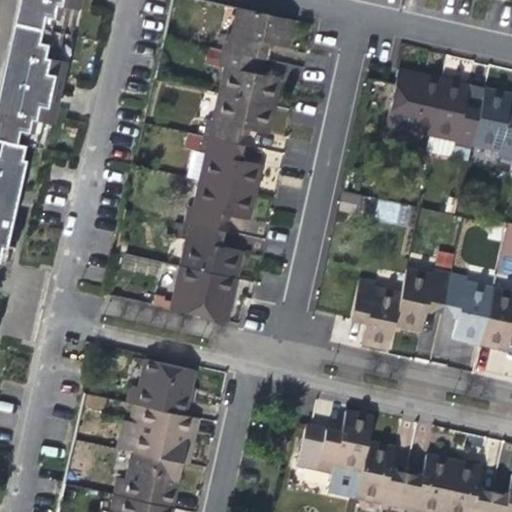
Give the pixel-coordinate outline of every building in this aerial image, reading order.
[(0,0),(0,234),(1,228),(20,148),(36,152),(43,125),(48,126),(62,65),(57,64),(63,38),(69,12),(73,13),(76,0),(0,0)] [(230,37),(226,53),(259,60),(263,44),(272,46),(283,48),(289,21),(242,11),(236,38),(230,37)] [(63,38),(67,39),(73,13),(69,12),(63,38)] [(62,65),(67,39),(63,38),(57,64),(62,65)] [(271,53),(272,46),(263,44),(259,60),(269,62),(271,53)] [(206,48),(205,65),(219,66),(220,48),(206,48)] [(255,75),(259,60),(226,53),(223,67),(229,69),(223,96),(270,107),(276,79),(265,77),(255,75)] [(267,69),(269,62),(259,60),(255,75),(265,77),(267,69)] [(384,125),(426,135),(438,81),(420,77),(397,71),(384,125)] [(468,152),(470,145),(477,112),(461,108),(464,95),(466,87),(438,81),(426,135),(453,142),(452,148),(468,152)] [(482,91),(477,112),(470,145),(497,152),(495,158),(511,162),(511,155),(511,120),(505,118),(507,108),(509,97),(482,91)] [(264,133),(270,107),(223,96),(217,123),(211,121),(208,137),(239,144),(243,128),(254,131),(264,133)] [(43,125),(36,152),(41,153),(48,126),(43,125)] [(235,161),(239,144),(208,137),(204,154),(210,155),(204,182),(250,192),(256,167),(241,163),(235,161)] [(244,218),(250,192),(204,182),(198,208),(192,207),(188,224),(219,230),(223,214),(234,216),(244,218)] [(378,201),(376,221),(408,224),(410,204),(378,201)] [(511,223),(508,222),(494,272),(511,276),(511,223)] [(231,279),(237,255),(237,252),(223,250),(215,248),(219,230),(188,224),(184,241),(191,242),(189,250),(185,269),(231,279)] [(11,249),(0,246),(0,263),(7,265),(8,265),(11,249)] [(227,295),(231,279),(185,269),(175,313),(222,323),(228,295),(227,295)] [(403,274),(397,300),(391,325),(418,331),(420,321),(422,310),(439,314),(447,279),(430,276),(428,280),(403,274)] [(450,338),(477,345),(489,295),(462,288),(463,283),(447,279),(439,314),(455,318),(452,329),(450,338)] [(386,350),(391,325),(397,300),(371,294),(372,288),(356,285),(348,322),(364,326),(361,337),(359,344),(386,350)] [(509,330),(511,331),(511,300),(489,295),(477,345),(504,351),(506,344),(509,330)] [(124,401),(131,403),(182,415),(186,394),(191,370),(142,359),(135,385),(128,384),(124,401)] [(135,423),(128,450),(179,462),(184,438),(189,417),(182,415),(131,403),(127,421),(135,423)] [(337,436),(322,433),(301,429),(294,468),(313,471),(311,483),(354,493),(358,475),(366,439),(371,415),(351,410),(343,408),(337,436)] [(392,445),(366,439),(358,475),(354,493),(380,499),(378,504),(396,508),(405,471),(387,467),(389,456),(392,445)] [(179,462),(128,450),(122,477),(115,475),(110,493),(169,507),(174,483),(179,462)] [(412,511),(414,506),(439,511),(440,511),(452,459),(426,453),(425,459),(421,475),(405,471),(396,508),(412,511)] [(485,511),(490,490),(474,487),(476,478),(479,465),(452,459),(440,511),(485,511)] [(511,511),(511,472),(509,482),(505,494),(490,490),(485,511),(511,511)] [(167,511),(169,507),(110,493),(106,511),(107,511),(167,511)]
